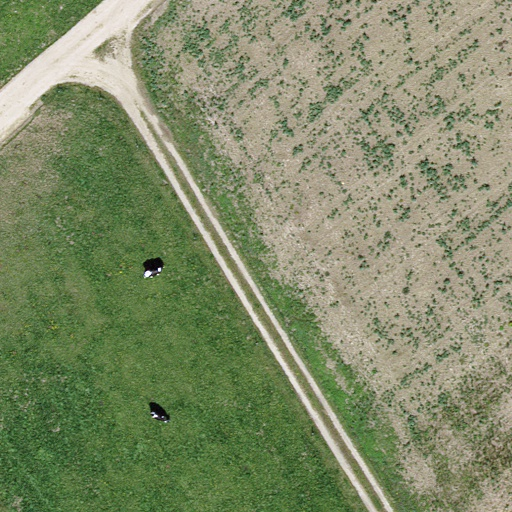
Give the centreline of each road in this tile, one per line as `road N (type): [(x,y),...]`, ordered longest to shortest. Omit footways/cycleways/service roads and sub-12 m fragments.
road 1 (track): [(379,511),(95,38)]
road 2 (track): [(0,121),(138,0)]
